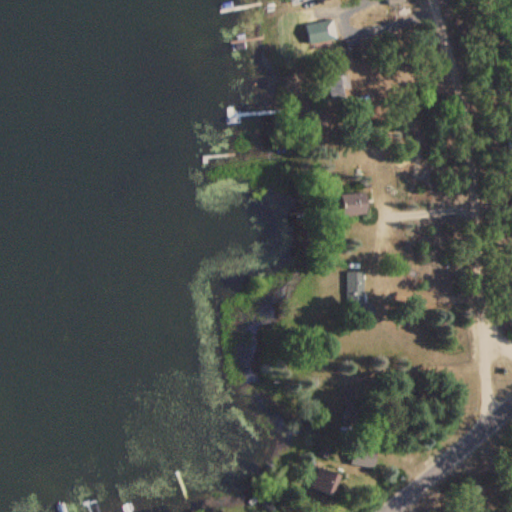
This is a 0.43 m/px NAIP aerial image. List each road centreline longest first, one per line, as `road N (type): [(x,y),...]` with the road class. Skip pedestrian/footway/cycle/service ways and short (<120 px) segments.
road 1 (residential): [(510,367),(470,265),(450,91),(428,0)]
road 2 (residential): [(511,365),(345,511)]
